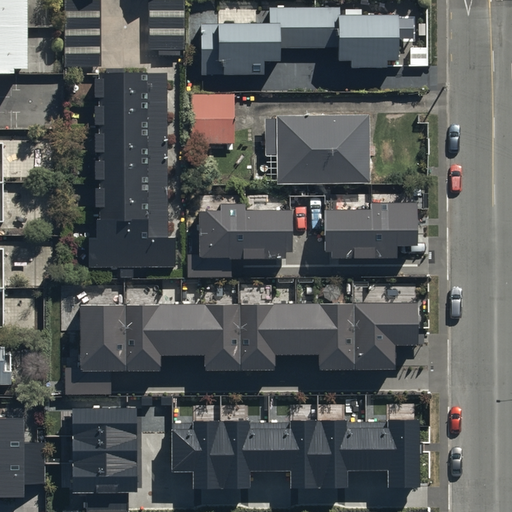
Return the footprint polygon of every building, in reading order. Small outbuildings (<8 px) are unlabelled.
[(39,0),(0,0),(0,85),(40,85),(39,0)] [(61,0),(62,62),(100,62),(99,0),(61,0)] [(145,0),(146,47),(184,47),(184,0),(145,0)] [(214,26),(199,27),(199,79),(220,79),(220,77),(262,77),(262,60),(277,60),(277,51),(335,51),(335,58),(348,58),(348,66),(384,66),(384,59),(395,59),(395,14),(340,14),(340,11),(266,12),(266,21),(214,21),(214,26)] [(169,233),(168,74),(148,74),(148,68),(133,68),(133,65),(114,66),(114,69),(100,69),(100,76),(94,76),(97,233),(91,233),(91,268),(122,268),(122,279),(136,278),(136,269),(177,269),(176,233),(169,233)] [(232,89),(191,89),(191,135),(204,135),(204,140),(232,140),(232,89)] [(368,176),(367,108),(275,109),(275,114),(264,114),(264,177),(368,176)] [(373,211),(326,211),(326,263),(396,263),(396,252),(417,252),(417,203),(373,204),(373,211)] [(291,212),(201,213),(202,255),(190,255),(190,279),(230,278),(230,264),(291,263),(291,212)] [(64,366),(65,390),(107,389),(107,367),(156,367),(156,352),(201,351),(202,367),(271,367),(271,351),(316,351),(316,365),(389,365),(389,340),(412,340),(412,301),(80,304),(80,366),(64,366)] [(0,393),(14,393),(13,358),(0,357),(0,393)] [(136,408),(74,409),(74,438),(136,438),(136,408)] [(0,511),(34,511),(34,505),(49,505),(49,444),(35,444),(35,415),(0,415),(0,511)] [(320,491),(320,425),(292,426),(292,430),(271,430),(272,476),(295,476),(295,491),(320,491)] [(348,425),(320,425),(320,491),(347,491),(347,475),(368,475),(368,429),(348,429),(348,425)] [(417,490),(416,425),(389,425),(389,429),(368,429),(368,475),(392,475),(392,491),(417,490)] [(223,491),(223,426),(195,426),(195,430),(175,431),(175,477),(198,476),(198,492),(223,491)] [(251,426),(223,426),(223,491),(250,491),(250,476),(272,476),(271,430),(251,430),(251,426)] [(136,438),(74,438),(74,467),(136,466),(136,438)] [(136,466),(74,467),(74,496),(136,496),(136,466)]
